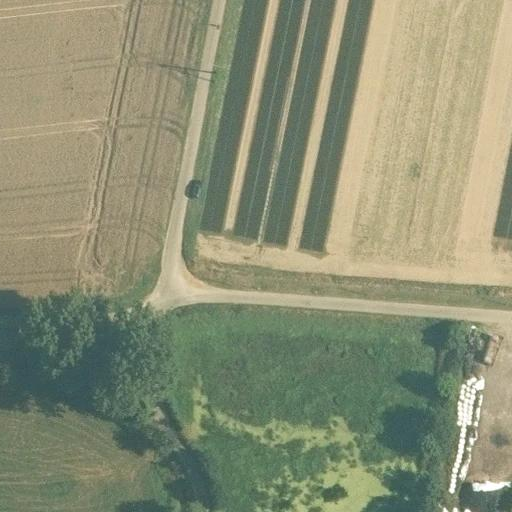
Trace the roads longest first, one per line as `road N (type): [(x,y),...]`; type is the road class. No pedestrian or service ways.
road 1 (unclassified): [(165,294),(511,319)]
road 2 (unclassified): [(219,0),(165,294)]
road 3 (unclassified): [(165,294),(153,398),(205,485),(203,511)]
road 4 (unclassified): [(165,294),(142,313),(0,321)]
